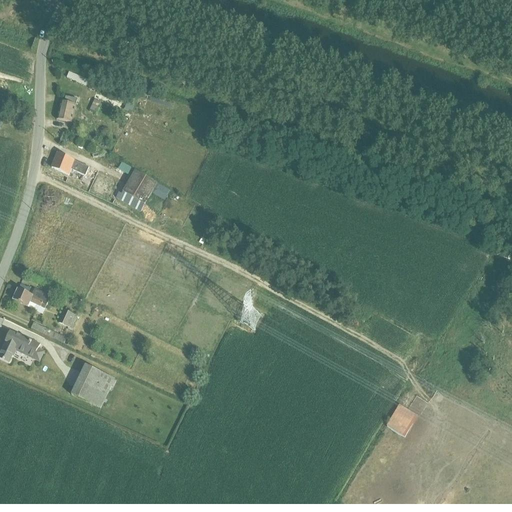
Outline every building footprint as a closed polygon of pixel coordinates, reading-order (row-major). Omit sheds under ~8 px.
[(61,71),(58,77),(78,85),(80,79),(61,71)] [(72,123),(75,108),(77,100),(66,98),(65,103),(61,103),(58,119),(72,123)] [(95,100),(89,112),(96,115),(102,103),(95,100)] [(128,102),(124,110),(132,113),(135,105),(128,102)] [(74,128),(71,132),(78,136),(81,132),(74,128)] [(58,153),(52,168),(69,175),(71,169),(85,175),(89,166),(58,153)] [(119,193),(116,198),(141,213),(142,211),(144,212),(146,209),(144,208),(152,194),(164,202),(170,192),(135,171),(122,195),(119,193)] [(511,252),(497,247),(494,255),(511,261),(511,259),(511,252)] [(32,296),(48,303),(51,296),(35,289),(32,296)] [(48,303),(32,296),(19,290),(14,301),(34,310),(36,305),(45,309),(48,303)] [(36,305),(34,310),(33,312),(42,315),(45,309),(36,305)] [(65,311),(59,323),(72,329),(78,317),(65,311)] [(34,323),(31,329),(64,344),(66,338),(34,323)] [(10,332),(0,356),(0,359),(9,364),(16,352),(40,363),(45,351),(39,349),(40,346),(10,332)] [(86,365),(71,395),(101,409),(116,380),(86,365)] [(400,406),(387,427),(405,438),(418,417),(400,406)]
